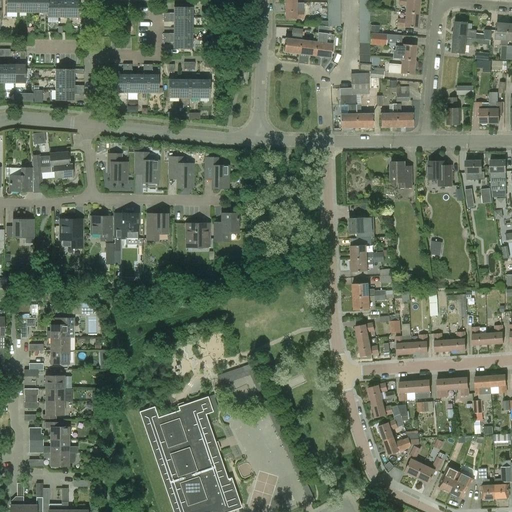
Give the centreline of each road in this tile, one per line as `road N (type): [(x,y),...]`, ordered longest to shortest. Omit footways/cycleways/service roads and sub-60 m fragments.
road 1 (residential): [(326,140),(345,368)]
road 2 (residential): [(345,368),(374,465),(393,491),(442,511)]
road 3 (residential): [(259,139),(89,125)]
road 4 (residential): [(345,368),(511,358)]
road 5 (residential): [(69,474),(16,475),(14,370)]
road 6 (residential): [(427,141),(437,0)]
road 7 (residential): [(218,200),(94,199)]
